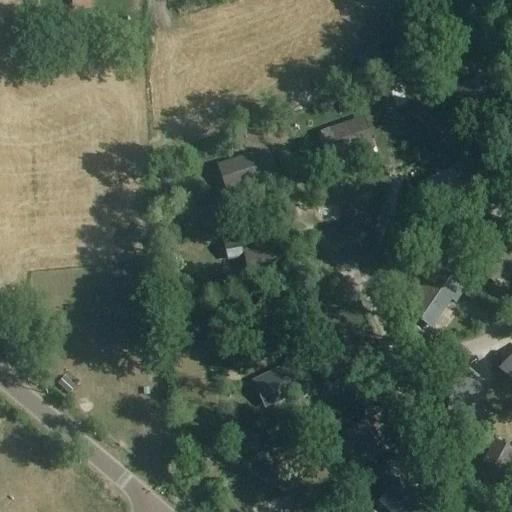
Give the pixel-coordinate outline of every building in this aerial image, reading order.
[(377,49),(354,57),(363,84),(386,76),(377,49)] [(393,83),(399,102),(426,93),(420,74),(393,83)] [(452,94),(467,120),(501,101),(486,75),(452,94)] [(363,120),(329,131),(339,162),(373,151),(363,120)] [(301,157),(316,152),(313,142),(297,148),(301,157)] [(216,167),(227,200),(263,188),(252,155),(216,167)] [(223,248),(226,262),(242,259),(240,245),(223,248)] [(277,246),(243,253),(249,285),(284,278),(277,246)] [(479,273),(495,286),(511,265),(511,256),(500,247),(479,273)] [(427,285),(411,310),(435,326),(451,302),(455,305),(461,296),(428,275),(423,283),(427,285)] [(198,323),(202,343),(233,336),(229,316),(198,323)] [(290,342),(297,354),(307,348),(301,337),(290,342)] [(323,359),(326,366),(331,375),(347,367),(352,364),(344,349),(323,359)] [(273,391),(265,394),(271,406),(299,393),(301,398),(311,393),(296,360),(286,364),(288,369),(267,379),(273,391)] [(511,361),(500,375),(511,385),(511,361)] [(455,384),(449,418),(480,423),(485,390),(455,384)] [(336,441),(352,470),(385,452),(369,423),(336,441)] [(236,470),(252,459),(240,440),(224,451),(236,470)] [(511,455),(495,446),(485,465),(505,475),(511,461),(511,455)] [(389,511),(428,511),(430,510),(400,484),(381,504),(389,511)]
